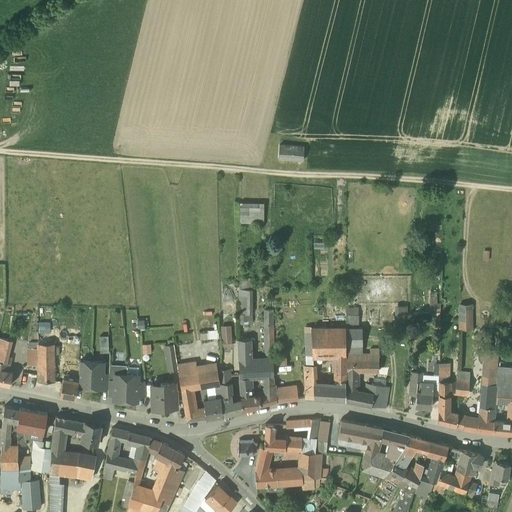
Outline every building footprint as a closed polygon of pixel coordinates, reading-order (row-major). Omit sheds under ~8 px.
[(278,146),(277,160),(303,161),(304,147),(278,146)] [(333,221),(334,184),(293,184),(293,200),(291,200),(290,210),(306,210),(306,221),(333,221)] [(240,224),(266,225),(266,204),(240,205),(240,224)] [(507,294),(501,292),(498,302),(505,304),(507,294)] [(249,294),(239,293),(239,311),(248,312),(251,312),(251,296),(249,296),(249,294)] [(472,296),(460,296),(459,325),(471,326),(472,296)] [(407,320),(407,302),(394,302),(394,320),(407,320)] [(358,305),(346,305),(346,325),(358,325),(358,305)] [(248,312),(239,311),(238,320),(248,321),(248,312)] [(272,314),(264,314),(265,350),(266,350),(267,356),(273,356),(273,355),(273,354),(272,314)] [(230,325),(223,325),(223,342),(231,341),(230,325)] [(330,330),(330,325),(311,325),(311,327),(311,349),(311,351),(312,351),(335,351),(335,348),(337,348),(338,351),(345,351),(345,350),(345,325),(334,325),(334,330),(330,330)] [(361,351),(361,325),(358,325),(346,325),(345,325),(345,350),(347,350),(354,350),(354,351),(361,351)] [(311,349),(311,327),(301,327),(302,349),(303,349),(311,349)] [(200,339),(219,337),(218,328),(207,329),(207,332),(200,332),(200,339)] [(109,348),(108,332),(99,333),(100,349),(109,348)] [(492,333),(491,346),(481,345),(481,352),(484,352),(482,380),(496,382),(497,364),(498,354),(499,342),(499,335),(492,333)] [(251,357),(250,336),(237,336),(239,375),(250,374),(267,373),(267,356),(251,357)] [(8,339),(0,337),(0,353),(5,354),(8,339)] [(38,341),(29,341),(29,347),(28,347),(27,363),(38,363),(38,341)] [(54,341),(38,341),(38,363),(37,379),(55,380),(55,370),(54,355),(54,341)] [(142,341),(142,350),(151,350),(151,341),(142,341)] [(174,342),(165,343),(169,367),(177,366),(177,362),(174,342)] [(311,349),(303,349),(303,363),(304,363),(307,363),(309,363),(313,363),(312,351),(311,351),(311,349)] [(378,350),(370,350),(370,351),(363,351),(363,362),(362,369),(369,369),(373,369),(376,369),(378,369),(378,350)] [(338,351),(335,351),(335,371),(345,371),(345,351),(338,351)] [(361,351),(354,351),(354,357),(347,356),(347,362),(354,362),(363,362),(363,351),(361,351)] [(5,354),(0,353),(0,381),(10,384),(12,370),(4,369),(7,355),(5,354)] [(286,354),(273,354),(273,355),(273,356),(273,362),(286,361),(286,354)] [(91,358),(79,358),(79,364),(78,378),(77,384),(90,385),(91,358)] [(103,359),(91,358),(90,385),(102,385),(102,371),(103,359)] [(195,359),(177,362),(177,366),(179,372),(197,369),(196,363),(195,359)] [(450,359),(438,359),(438,378),(449,379),(450,359)] [(216,360),(196,363),(197,369),(198,379),(199,381),(199,384),(214,382),(220,381),(219,374),(216,360)] [(354,362),(347,362),(347,372),(357,372),(357,369),(354,369),(354,362)] [(309,370),(309,363),(307,363),(304,363),(304,379),(314,378),(313,370),(309,370)] [(505,365),(497,364),(496,382),(497,382),(503,382),(505,365)] [(511,365),(505,365),(503,382),(502,399),(508,400),(510,383),(511,383),(511,365)] [(469,369),(456,367),(455,378),(451,378),(451,379),(451,391),(467,393),(469,369)] [(197,369),(179,372),(181,387),(191,385),(197,384),(199,384),(199,381),(198,379),(197,369)] [(422,370),(410,369),(409,378),(416,378),(421,379),(422,370)] [(126,372),(114,371),(114,392),(113,397),(125,398),(126,372)] [(335,382),(322,381),(314,381),(313,395),(345,397),(345,371),(335,371),(335,382)] [(138,372),(126,372),(125,398),(137,398),(137,393),(138,379),(138,372)] [(357,372),(347,372),(346,397),(363,400),(365,389),(357,387),(357,372)] [(229,373),(219,374),(220,381),(220,382),(221,382),(230,381),(230,380),(229,373)] [(250,374),(239,375),(241,396),(241,408),(260,403),(259,396),(259,393),(251,393),(250,374)] [(63,376),(59,394),(75,397),(77,384),(78,378),(66,376),(63,376)] [(314,378),(304,379),(306,395),(313,395),(314,381),(314,378)] [(431,389),(421,388),(421,383),(421,379),(416,378),(415,390),(416,391),(416,403),(430,404),(431,398),(432,398),(432,396),(431,396),(431,389)] [(449,379),(438,378),(439,391),(449,392),(451,392),(451,391),(451,379),(449,379)] [(144,379),(138,379),(137,393),(146,393),(144,379)] [(373,381),(371,380),(371,390),(373,391),(371,402),(378,403),(382,383),(379,382),(373,381)] [(496,382),(482,380),(480,404),(494,405),(495,399),(497,382),(496,382)] [(160,384),(151,385),(152,404),(163,403),(163,406),(171,405),(171,401),(175,400),(175,388),(174,388),(174,381),(160,381),(160,384)] [(216,396),(203,398),(204,405),(195,407),(195,409),(196,417),(222,412),(221,395),(222,394),(221,389),(221,382),(220,382),(220,381),(214,382),(216,396)] [(230,381),(221,382),(221,389),(231,387),(230,383),(230,381)] [(296,383),(276,385),(276,399),(298,396),(296,383)] [(268,384),(266,384),(265,384),(265,394),(265,402),(276,399),(276,385),(276,384),(268,384)] [(191,385),(181,387),(185,410),(195,409),(195,407),(191,385)] [(232,399),(231,387),(221,389),(222,394),(221,395),(222,412),(241,408),(241,396),(232,399)] [(371,390),(365,389),(363,400),(371,402),(373,391),(371,390)] [(449,392),(439,391),(437,418),(455,423),(457,412),(457,409),(448,408),(449,392)] [(508,417),(494,416),(493,429),(511,430),(511,403),(509,404),(508,417)] [(19,407),(4,404),(2,429),(1,439),(4,439),(5,438),(7,438),(7,433),(10,434),(11,419),(17,420),(19,407)] [(494,405),(480,404),(478,416),(477,427),(493,429),(494,406),(494,405)] [(47,412),(19,407),(17,420),(17,425),(17,433),(24,432),(24,427),(33,428),(32,430),(37,431),(37,429),(44,430),(47,412)] [(195,409),(185,410),(186,418),(196,417),(195,409)] [(478,416),(457,412),(455,423),(463,425),(477,427),(478,416)] [(75,418),(56,414),(53,433),(64,436),(65,429),(73,430),(75,418)] [(320,415),(310,416),(310,423),(307,436),(317,437),(320,415)] [(310,416),(285,418),(286,424),(310,423),(310,416)] [(377,424),(341,417),(338,433),(367,439),(365,447),(375,451),(376,449),(380,436),(374,435),(377,424)] [(101,423),(75,418),(73,430),(79,431),(79,434),(81,435),(80,438),(97,441),(98,435),(101,436),(102,432),(99,432),(101,423)] [(274,421),(265,421),(264,445),(271,446),(285,447),(288,447),(289,437),(285,436),(285,435),(274,434),(274,421)] [(383,425),(377,424),(374,435),(380,436),(380,435),(383,425)] [(122,428),(112,425),(110,434),(119,436),(122,428)] [(408,432),(383,425),(380,435),(391,438),(388,451),(386,451),(384,454),(394,457),(402,444),(408,432)] [(150,434),(122,428),(119,436),(119,437),(138,441),(135,452),(145,455),(147,448),(150,434)] [(24,432),(17,433),(17,443),(26,443),(25,432),(24,432)] [(408,432),(402,444),(403,445),(396,455),(405,461),(414,445),(416,446),(417,445),(427,448),(430,437),(408,432)] [(64,436),(53,433),(52,440),(51,446),(51,448),(62,448),(64,436)] [(119,436),(110,434),(107,451),(116,453),(119,437),(119,436)] [(161,439),(150,434),(147,448),(166,458),(177,464),(184,451),(161,438),(161,439)] [(307,436),(289,435),(289,437),(288,447),(315,449),(317,437),(307,436)] [(251,438),(239,438),(239,436),(238,436),(238,453),(240,453),(240,451),(252,451),(252,452),(254,452),(253,450),(255,448),(257,449),(257,447),(256,446),(256,442),(257,442),(257,440),(255,441),(253,439),(253,436),(252,436),(251,438)] [(43,439),(32,437),(29,462),(30,467),(41,466),(41,468),(49,470),(51,448),(51,446),(43,445),(43,439)] [(447,442),(430,437),(427,448),(426,450),(433,452),(426,473),(429,474),(429,476),(433,477),(433,478),(436,479),(442,459),(447,442)] [(10,443),(1,443),(0,491),(11,491),(10,467),(10,443)] [(17,443),(10,443),(10,467),(18,467),(18,463),(17,443)] [(264,445),(261,445),(258,456),(268,457),(270,451),(271,446),(264,445)] [(476,450),(461,446),(457,458),(459,459),(457,467),(470,471),(476,450)] [(288,447),(285,447),(284,451),(284,454),(300,456),(300,457),(320,459),(321,449),(315,449),(288,447)] [(375,451),(365,447),(363,454),(363,466),(372,470),(384,474),(394,457),(384,454),(386,451),(376,449),(375,451)] [(62,448),(51,448),(49,470),(60,471),(67,471),(69,449),(62,448)] [(78,454),(72,454),(72,450),(69,449),(67,471),(91,476),(95,454),(78,450),(78,454)] [(476,450),(470,471),(473,472),(476,464),(478,465),(482,452),(476,450)] [(134,458),(116,454),(116,453),(107,451),(104,462),(114,464),(131,468),(134,458)] [(145,455),(135,452),(134,458),(131,468),(136,469),(133,481),(138,482),(145,455)] [(405,461),(396,455),(393,460),(402,465),(404,463),(405,461)] [(268,457),(258,456),(255,468),(266,467),(268,457)] [(320,459),(300,457),(300,464),(301,464),(302,475),(312,474),(319,474),(320,465),(320,459)] [(177,464),(166,458),(163,465),(181,474),(184,467),(180,465),(177,464)] [(509,461),(496,458),(494,466),(492,466),(491,473),(499,474),(507,475),(509,461)] [(442,459),(436,479),(441,481),(444,482),(448,471),(445,470),(443,469),(444,467),(446,460),(442,459)] [(402,465),(393,460),(385,473),(397,481),(403,484),(406,479),(412,470),(413,468),(404,463),(402,465)] [(415,471),(412,470),(406,479),(415,484),(419,472),(423,461),(418,460),(415,471)] [(38,477),(30,478),(30,467),(29,462),(18,463),(18,467),(18,479),(22,479),(24,506),(40,505),(38,477)] [(114,464),(104,462),(102,473),(109,475),(110,471),(112,471),(114,464)] [(300,464),(281,466),(281,471),(277,471),(278,481),(300,479),(303,479),(302,475),(301,464),(300,464)] [(181,474),(163,465),(158,480),(155,479),(152,486),(154,487),(147,508),(149,509),(155,511),(161,498),(168,501),(181,474)] [(266,467),(255,468),(256,483),(278,481),(277,471),(281,471),(281,466),(266,467)] [(372,470),(363,466),(361,474),(370,477),(372,470)] [(470,471),(457,467),(455,474),(468,477),(470,471)] [(60,471),(49,470),(49,481),(50,481),(49,511),(60,511),(61,483),(59,482),(60,471)] [(208,470),(191,494),(196,498),(200,500),(204,494),(216,476),(208,470)] [(455,474),(448,471),(444,482),(452,485),(464,489),(465,489),(465,488),(468,477),(455,474)] [(415,484),(414,489),(420,491),(424,481),(424,478),(426,474),(419,472),(415,484)] [(499,474),(491,473),(490,481),(498,482),(499,474)] [(312,474),(302,475),(303,479),(300,479),(300,486),(313,485),(312,474)] [(427,482),(424,481),(420,491),(428,493),(430,486),(433,478),(430,477),(430,480),(428,480),(427,482)] [(476,480),(468,477),(465,488),(473,490),(476,480)] [(436,479),(433,478),(430,486),(438,489),(441,481),(436,479)] [(415,484),(406,479),(403,484),(414,489),(415,484)] [(138,482),(133,481),(131,490),(142,494),(145,484),(138,482)] [(229,492),(217,481),(204,494),(216,505),(222,511),(224,511),(236,500),(228,492),(229,492)] [(145,484),(142,494),(131,490),(128,503),(138,505),(139,505),(147,508),(154,487),(152,486),(151,486),(145,484)] [(473,490),(465,488),(465,489),(464,489),(463,494),(471,496),(473,490)] [(498,490),(488,489),(487,496),(497,498),(498,490)] [(204,494),(200,500),(199,502),(203,507),(208,511),(209,511),(216,505),(204,494)] [(497,498),(487,496),(486,503),(496,505),(497,498)] [(196,498),(188,509),(192,511),(196,506),(199,502),(200,500),(196,498)] [(135,511),(138,505),(128,503),(125,511),(135,511)] [(419,503),(416,511),(414,511),(413,511),(412,511),(421,511),(422,510),(424,505),(419,503)]
